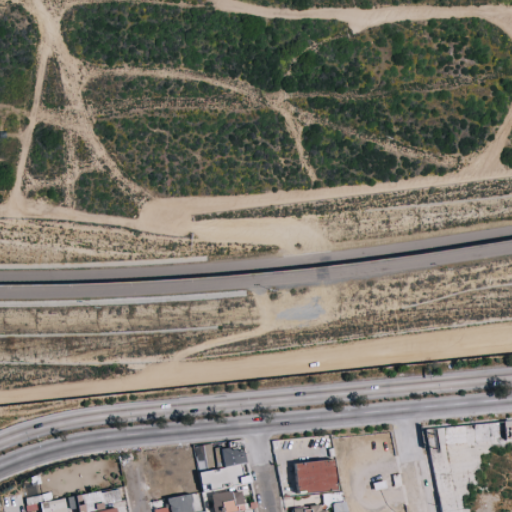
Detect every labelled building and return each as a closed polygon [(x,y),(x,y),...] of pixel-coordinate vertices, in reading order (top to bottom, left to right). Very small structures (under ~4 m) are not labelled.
[(244,440),(248,463),(246,463),(244,450),(238,451),(235,449),(232,450),(229,448),(228,442),(244,440)] [(206,471),(200,472),(196,447),(213,444),(218,469),(206,471)] [(218,469),(215,448),(222,447),(222,449),(225,467),(218,469)] [(229,448),(232,450),(235,449),(238,451),(244,450),(246,463),(225,467),(222,449),(229,448)] [(294,464),(335,460),(338,490),(297,495),(294,464)] [(100,506),(89,508),(83,509),(79,510),(79,509),(78,507),(76,496),(98,492),(100,506)] [(343,492),(346,502),(335,503),(333,505),(333,506),(329,507),(326,510),(322,511),(321,507),(323,504),(323,494),(343,492)] [(48,502),(48,497),(61,494),(62,499),(48,502)] [(193,501),(192,503),(193,510),(194,511),(171,511),(171,508),(170,506),(171,506),(169,505),(169,504),(168,499),(192,494),(193,501)] [(43,495),(44,502),(40,503),(39,503),(36,504),(34,497),(43,495)] [(78,507),(79,509),(71,510),(69,503),(68,498),(76,496),(78,507)] [(34,497),(36,504),(28,506),(26,499),(34,497)] [(66,504),(67,511),(42,511),(40,503),(44,502),(48,502),(62,499),(65,498),(66,504)] [(222,502),(234,500),(235,506),(238,505),(239,511),(224,511),(226,511),(225,507),(223,508),(222,502)] [(348,511),(333,511),(333,506),(333,505),(335,503),(346,502),(348,511)] [(40,510),(29,511),(28,506),(36,504),(39,503),(40,510)]
